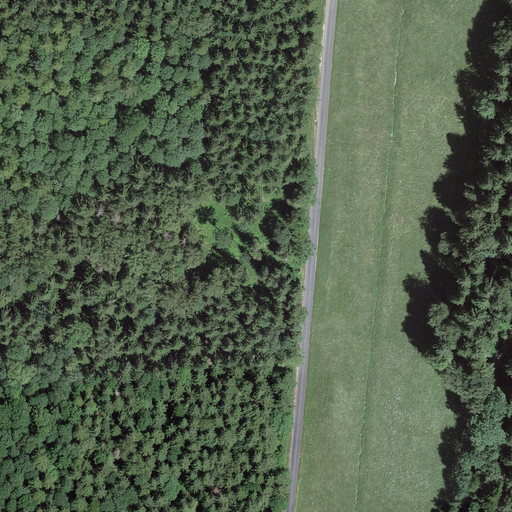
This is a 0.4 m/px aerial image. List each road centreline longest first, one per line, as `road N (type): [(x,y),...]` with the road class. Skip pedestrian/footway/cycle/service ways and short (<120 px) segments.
road 1 (unclassified): [(298,511),(340,0)]
road 2 (track): [(511,331),(481,384),(452,511)]
